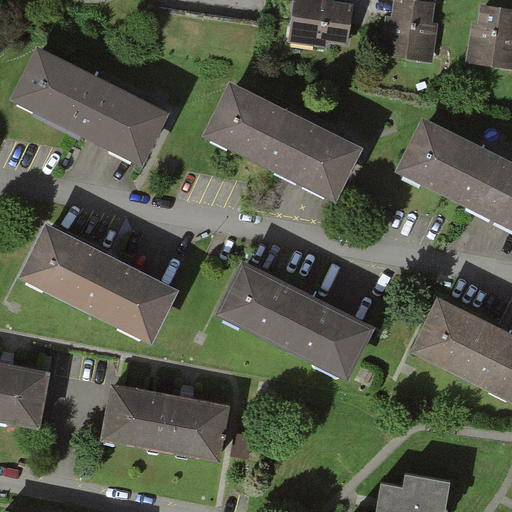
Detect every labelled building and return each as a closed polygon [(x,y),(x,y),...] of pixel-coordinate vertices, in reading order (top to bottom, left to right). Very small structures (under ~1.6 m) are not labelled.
[(295,0),(291,30),(326,35),(326,31),(348,34),(352,0),(295,0)] [(390,7),(386,45),(436,50),(439,16),(435,16),(436,0),(397,0),(397,8),(390,7)] [(473,15),(469,53),(511,57),(511,0),(508,0),(480,0),(479,16),(473,15)] [(41,47),(14,102),(142,165),(169,110),(41,47)] [(234,94),(209,145),(332,205),(357,154),(234,94)] [(511,163),(424,118),(396,172),(511,232),(511,163)] [(51,238),(26,289),(149,350),(174,298),(51,238)] [(249,272),(224,323),(346,383),(372,332),(249,272)] [(511,342),(444,308),(418,359),(511,405),(511,342)] [(0,362),(0,422),(39,430),(50,373),(0,362)] [(110,384),(101,440),(219,460),(229,404),(110,384)] [(447,511),(452,479),(408,473),(406,486),(383,483),(382,496),(379,511),(356,511),(353,511),(447,511)]
